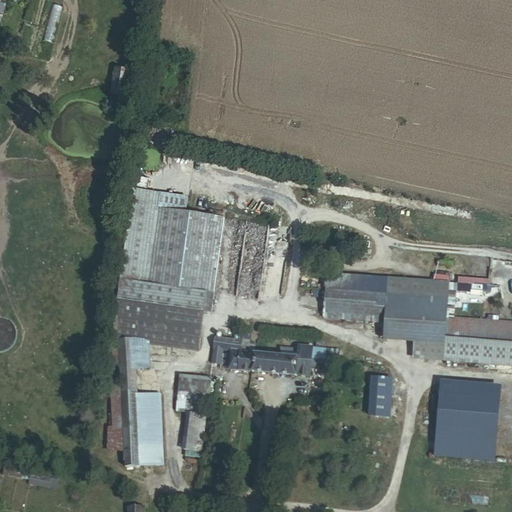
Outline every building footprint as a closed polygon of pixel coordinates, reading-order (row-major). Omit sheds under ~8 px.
[(0,0),(0,14),(6,16),(8,6),(1,5),(2,0),(0,0)] [(60,13),(51,11),(41,47),(51,49),(60,13)] [(113,95),(127,97),(131,71),(117,69),(113,95)] [(135,190),(122,280),(148,284),(159,209),(188,214),(190,197),(135,190)] [(148,284),(216,293),(226,219),(188,214),(159,209),(148,284)] [(391,279),(330,275),(328,292),(390,297),(391,279)] [(451,284),(391,279),(390,297),(450,301),(451,284)] [(148,284),(122,280),(113,349),(114,356),(121,355),(121,366),(122,384),(124,427),(114,427),(108,428),(109,453),(126,452),(127,468),(165,466),(161,395),(139,395),(138,371),(152,371),(151,346),(199,353),(200,346),(202,335),(205,311),(214,313),(216,293),(148,284)] [(388,324),(390,297),(328,292),(326,320),(388,324)] [(448,321),(450,301),(390,297),(388,324),(387,341),(416,343),(446,345),(447,337),(448,321)] [(511,326),(448,321),(447,337),(511,341),(511,326)] [(200,346),(241,353),(243,342),(202,335),(200,346)] [(511,341),(447,337),(446,345),(445,362),(511,366),(511,341)] [(415,360),(445,362),(446,345),(416,343),(415,360)] [(242,353),(241,370),(298,376),(298,375),(313,377),(314,363),(340,365),(341,350),(316,348),(316,347),(300,345),(299,358),(242,353)] [(213,380),(183,377),(179,412),(210,415),(213,380)] [(386,420),(389,382),(370,381),(367,418),(386,420)] [(114,427),(124,427),(122,384),(112,384),(114,427)] [(502,392),(442,387),(436,460),(494,465),(502,392)] [(5,476),(31,482),(33,475),(6,469),(5,476)] [(50,489),(50,488),(52,480),(33,475),(31,482),(30,485),(50,489)]
